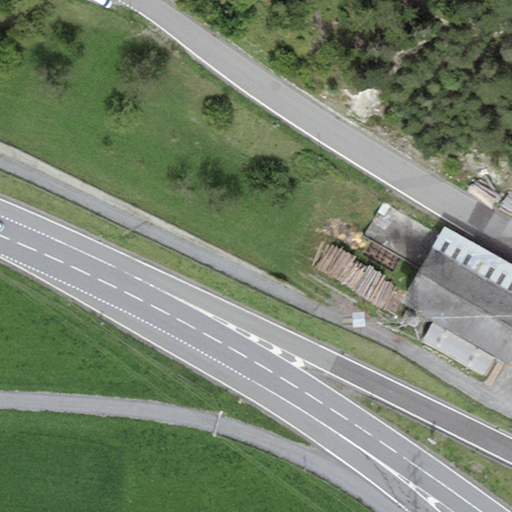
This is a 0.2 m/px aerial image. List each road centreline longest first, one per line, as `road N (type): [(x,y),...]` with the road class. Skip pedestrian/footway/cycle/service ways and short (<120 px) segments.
road 1 (track): [(511,412),(430,356),(0,160)]
road 2 (primary): [(511,451),(74,241),(18,243)]
road 3 (tertiary): [(138,0),(278,98),(511,239)]
road 4 (track): [(0,399),(155,412),(211,427),(259,446),(369,511)]
road 5 (primary): [(479,511),(301,390),(181,321)]
road 6 (primary): [(181,321),(231,374),(422,511)]
road 7 (primary): [(181,321),(18,243)]
